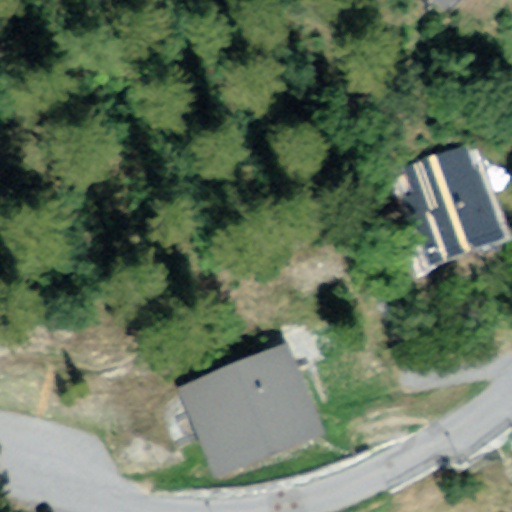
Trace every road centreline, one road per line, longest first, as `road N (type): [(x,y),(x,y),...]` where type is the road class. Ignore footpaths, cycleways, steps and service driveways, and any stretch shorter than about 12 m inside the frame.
road 1 (residential): [(262,511),(385,471),(511,394)]
road 2 (residential): [(0,468),(152,511)]
